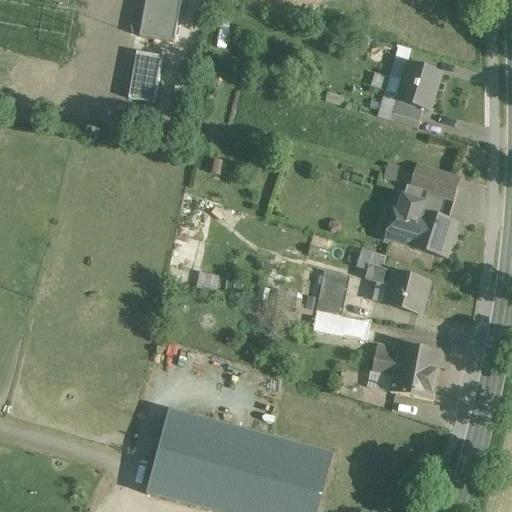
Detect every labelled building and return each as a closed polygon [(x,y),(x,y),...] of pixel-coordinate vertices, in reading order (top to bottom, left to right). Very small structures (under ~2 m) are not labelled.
[(152,0),(145,38),(177,44),(185,0),(152,0)] [(134,98),(158,102),(167,59),(142,54),(134,98)] [(423,109),(429,111),(440,75),(406,66),(396,102),(423,109)] [(419,123),(423,109),(396,102),(392,116),(419,123)] [(408,184),(452,198),(458,177),(414,164),(408,184)] [(169,265),(190,270),(191,270),(192,270),(203,229),(210,201),(187,194),(186,195),(169,265)] [(409,245),(445,256),(456,221),(420,210),(420,212),(393,204),(384,235),(410,244),(409,245)] [(419,315),(422,303),(423,303),(429,283),(368,264),(364,278),(376,282),(375,288),(384,290),(380,303),(419,315)] [(343,316),(346,304),(346,303),(351,277),(324,272),(315,310),(316,311),(343,316)] [(265,273),(263,285),(263,288),(277,291),(281,277),(265,273)] [(260,299),(276,302),(277,292),(263,288),(262,289),(260,299)] [(368,323),(354,321),(346,320),(342,341),(364,344),(365,344),(368,323)] [(431,397),(440,350),(400,342),(399,346),(398,347),(376,342),(370,370),(371,370),(393,375),(390,390),(430,399),(431,397)] [(318,511),(334,457),(168,412),(145,497),(201,511),(318,511)]
